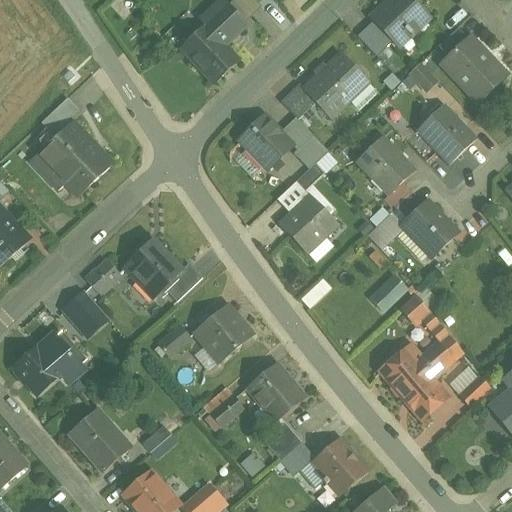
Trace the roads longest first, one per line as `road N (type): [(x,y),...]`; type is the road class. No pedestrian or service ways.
road 1 (residential): [(173,161),(333,377),(448,511)]
road 2 (residential): [(0,325),(173,161)]
road 3 (residential): [(173,161),(341,0)]
road 4 (unclassified): [(64,0),(173,161)]
road 5 (residential): [(95,511),(0,395)]
